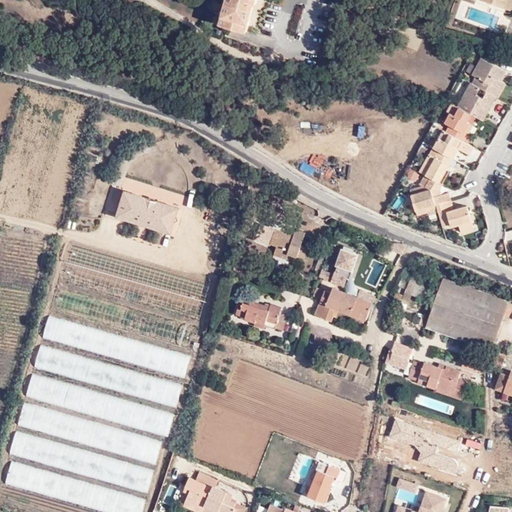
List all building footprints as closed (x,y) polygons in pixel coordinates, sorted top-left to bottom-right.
[(228,0),(222,24),(246,30),(254,4),(257,4),(258,0),(228,0)] [(478,78),(475,84),(500,97),(502,98),(509,84),(504,81),(509,72),(484,58),(474,76),(478,78)] [(475,84),(473,83),(460,106),(481,117),(488,121),(500,97),(475,84)] [(453,126),(450,132),(472,143),(474,137),(472,136),(473,134),(468,131),(472,124),(476,127),(481,117),(460,106),(455,103),(450,112),(453,113),(448,122),(453,126)] [(468,131),(473,134),(476,127),(472,124),(468,131)] [(447,130),(437,148),(451,156),(456,146),(461,148),(473,154),(478,146),(472,143),(450,132),(447,130)] [(451,156),(456,159),(461,148),(456,146),(451,156)] [(432,166),(427,175),(432,178),(442,183),(447,173),(443,171),(447,162),(452,165),(456,159),(451,156),(437,148),(435,148),(427,163),(432,166)] [(442,183),(446,185),(453,171),(450,170),(452,165),(447,162),(443,171),(447,173),(442,183)] [(427,163),(422,173),(427,175),(432,166),(427,163)] [(432,178),(427,175),(422,186),(412,190),(414,196),(425,192),(432,178)] [(132,187),(134,181),(124,178),(122,184),(132,187)] [(431,213),(444,210),(442,204),(454,200),(452,192),(445,194),(440,195),(438,190),(442,183),(432,178),(425,192),(414,196),(418,210),(429,207),(431,213)] [(177,211),(125,195),(117,220),(170,236),(177,211)] [(444,210),(447,222),(454,220),(455,224),(462,223),(464,229),(478,226),(472,206),(463,209),(462,206),(457,207),(455,200),(454,200),(442,204),(444,210)] [(420,216),(431,213),(429,207),(418,210),(420,216)] [(295,242),(296,237),(279,231),(277,237),(295,242)] [(299,259),(304,247),(307,236),(298,233),(296,237),(295,242),(277,237),(274,248),(278,250),(276,258),(290,262),(292,257),(299,259)] [(404,256),(408,246),(385,237),(381,246),(404,256)] [(312,251),(304,247),(299,259),(309,263),(312,251)] [(336,276),(334,283),(347,288),(350,277),(353,278),(358,261),(343,257),(336,276)] [(198,320),(209,281),(170,270),(165,289),(192,296),(186,316),(198,320)] [(326,281),(334,283),(336,276),(327,273),(326,278),(324,277),(322,282),(325,283),(326,281)] [(511,300),(446,275),(430,316),(427,315),(424,322),(493,349),(511,300)] [(431,289),(403,278),(399,286),(407,289),(404,298),(411,301),(413,295),(426,301),(431,289)] [(50,311),(194,347),(200,325),(56,288),(50,311)] [(326,292),(316,289),(313,298),(323,300),(326,292)] [(342,311),(349,293),(334,289),(332,294),(326,292),(323,300),(322,303),(327,305),(325,311),(335,314),(337,309),(342,311)] [(369,320),(376,297),(359,292),(357,297),(349,293),(342,311),(369,320)] [(279,312),(264,308),(262,311),(254,309),(253,312),(246,309),(247,305),(238,302),(233,318),(241,320),(240,325),(250,328),(251,323),(281,332),(285,320),(278,317),(279,312)] [(335,314),(325,311),(323,318),(332,321),(335,314)] [(220,322),(212,319),(208,330),(217,333),(220,322)] [(414,348),(396,342),(389,363),(407,368),(414,348)] [(502,368),(506,356),(500,354),(495,365),(501,367),(502,368)] [(462,369),(447,363),(446,367),(439,364),(426,360),(425,364),(417,361),(413,363),(408,377),(436,387),(437,384),(452,389),(450,394),(463,398),(470,380),(460,376),(462,369)] [(511,370),(511,375),(502,372),(496,387),(499,389),(496,396),(503,398),(506,391),(511,393),(511,370)] [(174,413),(31,375),(25,397),(168,435),(174,413)] [(436,389),(450,394),(452,389),(437,384),(436,387),(436,389)] [(156,463),(162,440),(23,403),(17,426),(156,463)] [(462,443),(396,419),(389,437),(415,446),(421,453),(418,462),(456,474),(458,465),(456,461),(452,458),(436,453),(438,447),(459,453),(462,443)] [(59,468),(65,445),(15,430),(8,453),(59,468)] [(109,511),(141,511),(145,498),(7,461),(1,483),(109,511)] [(338,477),(340,471),(328,467),(325,473),(316,470),(307,496),(326,503),(335,477),(338,477)] [(190,509),(195,511),(198,511),(201,505),(209,486),(212,480),(201,475),(200,475),(198,482),(188,478),(181,496),(186,497),(183,502),(191,505),(190,509)] [(400,477),(397,485),(415,491),(418,483),(400,477)] [(229,500),(231,495),(212,488),(209,486),(201,505),(217,511),(233,511),(235,509),(232,507),(234,502),(229,500)] [(412,504),(411,507),(398,503),(395,511),(444,511),(447,507),(443,506),(447,496),(426,489),(420,507),(412,504)] [(233,511),(243,511),(246,507),(234,502),(232,507),(235,509),(233,511)]
